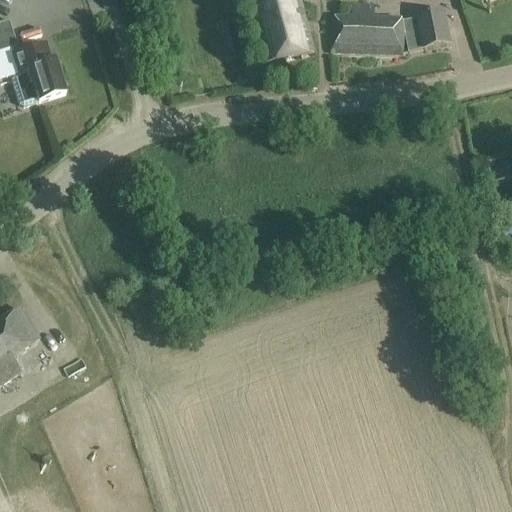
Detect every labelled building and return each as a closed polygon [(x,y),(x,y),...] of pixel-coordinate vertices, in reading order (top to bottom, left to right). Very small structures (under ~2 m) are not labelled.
[(299,0),(250,0),(268,67),(314,56),(299,0)] [(333,19),(332,55),(403,58),(404,29),(409,54),(424,51),(450,47),(443,15),(402,23),(402,22),(370,20),(371,8),(352,7),(352,20),(333,19)] [(0,24),(0,52),(10,50),(2,24),(0,24)] [(16,77),(12,82),(20,107),(25,109),(38,105),(65,96),(55,64),(51,65),(45,46),(12,56),(19,76),(16,77)] [(18,310),(0,322),(0,386),(22,372),(12,358),(38,341),(18,310)]
